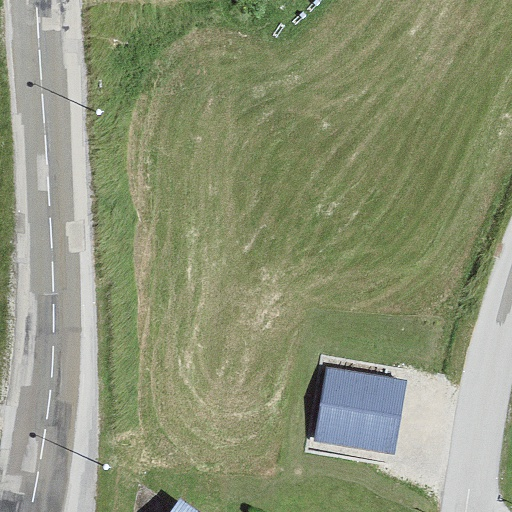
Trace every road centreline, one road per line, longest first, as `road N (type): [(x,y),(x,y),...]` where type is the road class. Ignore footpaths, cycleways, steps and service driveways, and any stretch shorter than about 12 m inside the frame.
road 1 (residential): [(42,511),(59,420),(66,274),(49,0)]
road 2 (residential): [(481,511),(511,321)]
